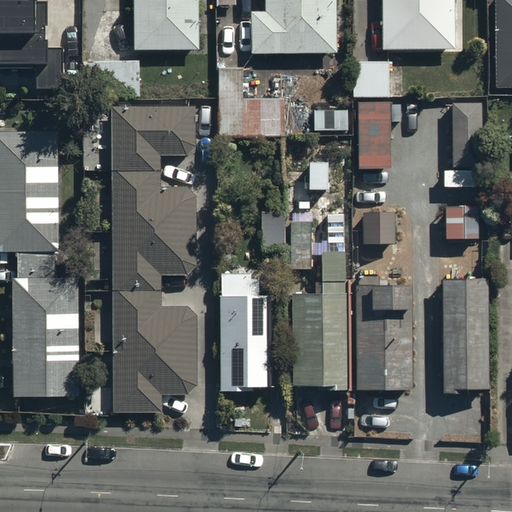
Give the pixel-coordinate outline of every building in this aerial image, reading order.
[(45,0),(0,0),(0,68),(38,68),(38,85),(64,85),(64,46),(43,46),(43,29),(46,29),(45,0)] [(194,0),(132,0),(133,49),(195,49),(194,0)] [(332,47),(331,0),(263,0),(264,10),(250,10),(251,49),(332,47)] [(449,0),(382,0),(382,45),(449,46),(449,0)] [(511,0),(493,0),(494,87),(511,86),(511,0)] [(86,59),(87,91),(143,90),(143,58),(86,59)] [(387,59),(354,59),(354,97),(387,97),(387,59)] [(281,95),(223,95),(223,131),(281,131),(281,95)] [(390,163),(389,99),(359,99),(360,163),(390,163)] [(449,101),(450,165),(480,165),(480,100),(449,101)] [(194,104),(111,105),(114,409),(164,409),(164,393),(186,393),(198,383),(197,310),(187,302),(162,302),(162,273),(186,273),(196,263),(196,191),(187,182),(162,183),(161,153),(185,154),(195,143),(194,104)] [(329,110),(311,110),(311,131),(347,130),(347,107),(329,107),(329,110)] [(58,129),(0,129),(0,250),(17,250),(17,276),(12,276),(12,395),(79,395),(79,276),(58,276),(58,129)] [(478,204),(443,205),(444,238),(478,238),(478,204)] [(309,220),(293,220),(293,266),(322,265),(322,293),(293,293),(294,384),(319,384),(319,388),(347,388),(346,252),(342,252),(342,205),(321,205),(321,232),(310,232),(309,220)] [(396,210),(363,209),(362,240),(395,240),(396,210)] [(282,211),(262,212),(262,250),(283,249),(282,211)] [(256,272),(220,273),(221,296),(217,296),(219,389),(268,388),(266,290),(257,290),(256,272)] [(379,273),(357,273),(357,282),(355,282),(355,386),(411,386),(412,280),(379,280),(379,273)] [(485,277),(440,277),(440,391),(485,391),(485,277)]
